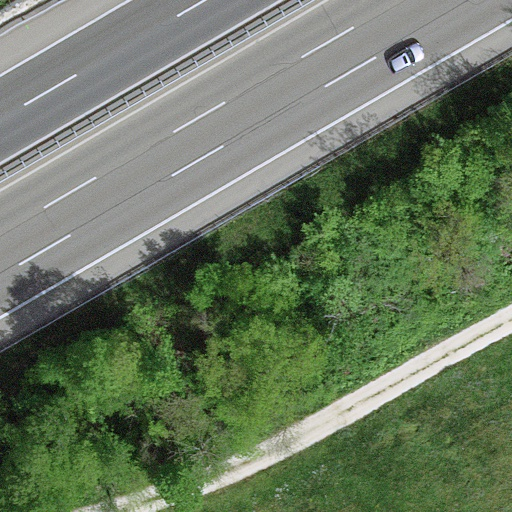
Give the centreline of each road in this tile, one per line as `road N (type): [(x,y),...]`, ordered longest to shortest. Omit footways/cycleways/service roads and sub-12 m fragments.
road 1 (motorway): [(0,253),(434,0)]
road 2 (track): [(109,511),(257,457),(511,318)]
road 3 (motorway): [(204,0),(0,118)]
